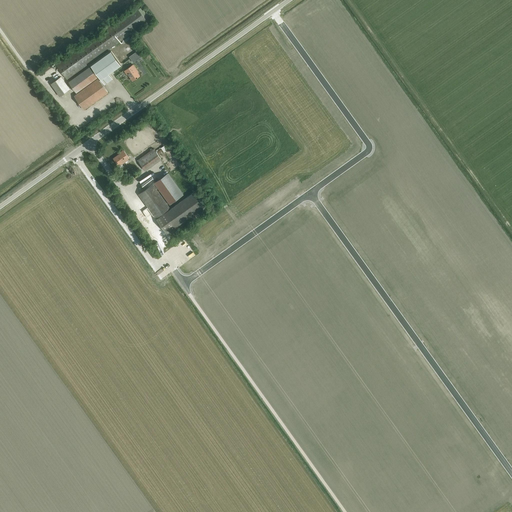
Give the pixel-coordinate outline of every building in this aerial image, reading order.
[(67,79),(125,37),(147,21),(137,7),(58,63),(57,62),(55,63),(57,64),(56,65),(67,79)] [(91,65),(101,79),(99,80),(103,85),(113,78),(109,73),(121,65),(111,51),(91,65)] [(133,81),(140,76),(138,72),(133,64),(124,71),(127,74),(128,74),(133,81)] [(76,92),(97,77),(89,66),(69,81),(76,92)] [(60,96),(70,89),(61,77),(51,84),(60,96)] [(108,92),(103,85),(99,80),(98,78),(74,95),(84,109),(108,92)] [(154,148),(137,160),(145,171),(161,159),(154,148)] [(120,153),(113,158),(118,165),(121,163),(122,164),(129,158),(123,150),(119,152),(120,153)] [(169,204),(183,194),(168,173),(155,183),(169,204)] [(153,184),(139,194),(156,218),(156,217),(157,218),(169,210),(168,209),(170,208),(153,184)] [(193,192),(169,210),(157,218),(156,219),(167,233),(191,216),(193,219),(206,210),(193,192)]
